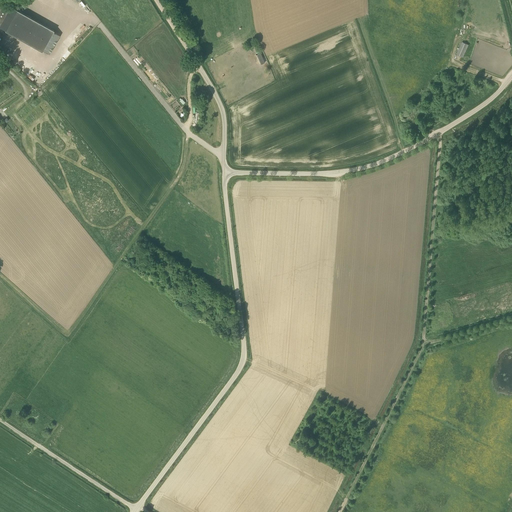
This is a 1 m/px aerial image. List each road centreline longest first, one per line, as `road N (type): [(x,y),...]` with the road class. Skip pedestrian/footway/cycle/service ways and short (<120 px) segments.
road 1 (unclassified): [(136,511),(239,369),(244,340),(226,172)]
road 2 (track): [(189,131),(176,187),(68,332),(0,275)]
road 3 (unclassified): [(226,172),(329,172),(387,160),(487,101),(511,76)]
road 4 (track): [(419,347),(435,134)]
road 5 (track): [(338,511),(419,347)]
road 6 (unclassified): [(225,155),(181,124),(105,28)]
road 7 (unclassified): [(225,155),(219,97),(156,0)]
